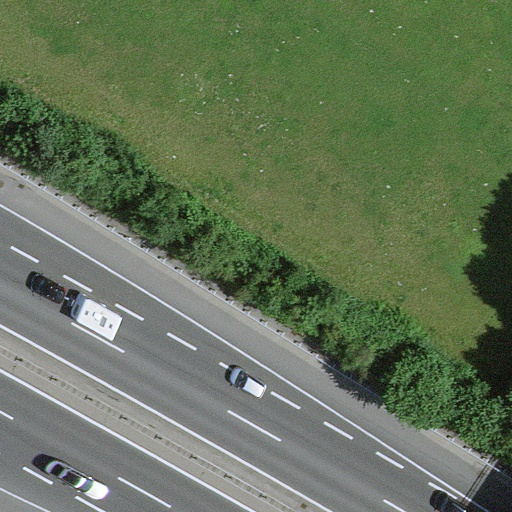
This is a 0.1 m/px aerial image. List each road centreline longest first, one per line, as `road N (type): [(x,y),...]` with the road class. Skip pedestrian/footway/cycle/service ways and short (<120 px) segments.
road 1 (motorway): [(394,511),(0,287)]
road 2 (motorway): [(0,419),(173,511)]
